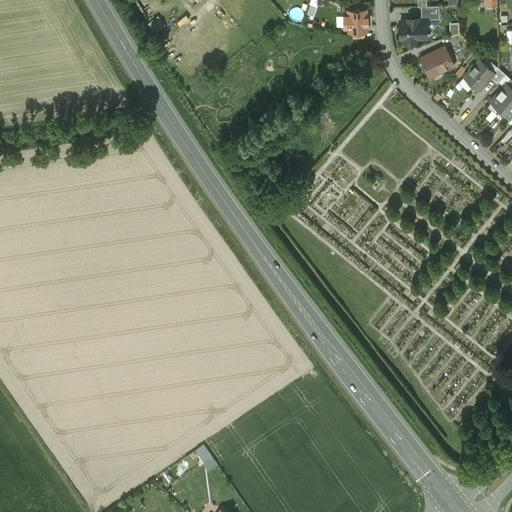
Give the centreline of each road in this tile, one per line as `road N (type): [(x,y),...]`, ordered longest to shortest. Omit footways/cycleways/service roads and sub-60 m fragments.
road 1 (primary): [(96,0),(230,210),(457,511)]
road 2 (residential): [(381,0),(385,53),(399,79),(511,180)]
road 3 (track): [(84,511),(0,384)]
